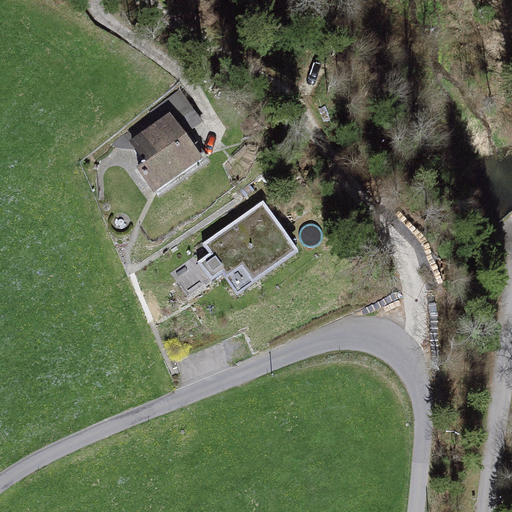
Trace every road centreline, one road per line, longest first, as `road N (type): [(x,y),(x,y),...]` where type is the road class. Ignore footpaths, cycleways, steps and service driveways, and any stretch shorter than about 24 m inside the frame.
road 1 (unclassified): [(417,511),(423,427),(416,363),(380,339),(334,340),(131,420),(0,486)]
road 2 (track): [(416,363),(415,290),(400,255),(303,114),(252,64),(160,0)]
road 3 (unclassified): [(511,338),(487,511)]
road 4 (track): [(97,0),(95,15),(178,70),(204,109)]
